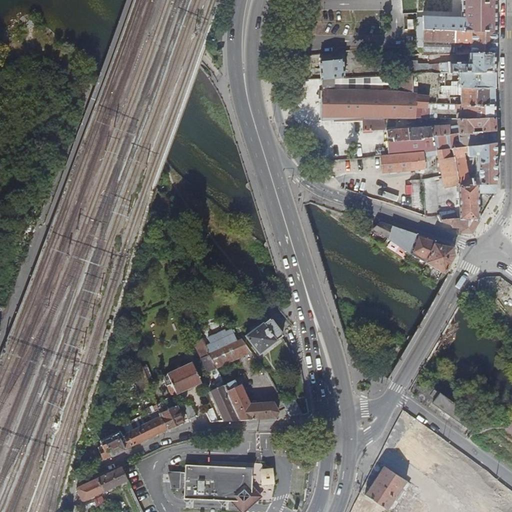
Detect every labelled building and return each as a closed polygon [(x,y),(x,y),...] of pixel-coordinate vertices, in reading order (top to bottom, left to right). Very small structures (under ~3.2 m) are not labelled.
[(463,0),(464,17),(425,16),(424,29),(425,29),(497,32),(497,0),(463,0)] [(414,17),(405,17),(405,42),(414,42),(414,17)] [(497,32),(425,29),(425,42),(456,42),(460,43),(472,43),(472,49),(460,48),(456,48),(456,55),(470,55),(495,54),(496,55),(497,32)] [(456,42),(425,42),(425,47),(424,55),(456,55),(456,48),(456,42)] [(495,72),(495,54),(470,55),(470,62),(449,62),(449,64),(438,64),(438,68),(434,68),(434,73),(459,72),(495,72)] [(322,58),(323,78),(324,78),(335,78),(346,77),(346,58),(344,59),(344,55),(322,58)] [(495,105),(495,72),(459,72),(459,86),(440,86),(440,95),(457,95),(457,98),(458,98),(458,101),(461,101),(461,104),(495,105)] [(413,74),(398,75),(398,92),(414,93),(413,74)] [(335,78),(324,78),(324,90),(335,90),(335,78)] [(440,104),(440,95),(440,86),(419,86),(419,94),(429,95),(429,104),(440,104)] [(323,90),(324,120),(336,120),(336,122),(364,121),(364,131),(385,130),(385,128),(397,127),(397,120),(421,119),(421,109),(416,108),(416,94),(414,93),(398,92),(388,91),(367,89),(335,90),(324,90),(323,90)] [(421,109),(421,119),(431,119),(431,106),(438,106),(438,109),(447,109),(447,104),(440,104),(429,104),(429,95),(419,94),(416,94),(416,108),(421,109)] [(495,119),(495,105),(461,104),(456,104),(452,104),(447,104),(447,109),(462,109),(462,113),(459,114),(458,115),(458,119),(495,119)] [(394,138),(394,141),(424,139),(424,138),(473,133),(472,129),(481,128),(481,133),(496,131),(495,119),(458,119),(459,128),(451,129),(451,127),(417,129),(388,131),(388,138),(394,138)] [(385,130),(364,131),(364,139),(385,139),(385,130)] [(405,154),(423,152),(439,150),(453,149),(496,144),(496,131),(481,133),(473,133),(424,138),(424,139),(425,149),(422,149),(422,148),(404,149),(405,154)] [(461,185),(478,185),(496,185),(496,144),(453,149),(458,175),(461,185)] [(439,150),(443,175),(457,174),(458,175),(453,149),(439,150)] [(390,155),(384,156),(385,169),(391,169),(392,172),(425,168),(423,152),(405,154),(390,155)] [(457,174),(443,175),(446,189),(460,186),(460,220),(479,221),(479,193),(494,194),(496,194),(496,185),(478,185),(461,185),(458,175),(457,174)] [(442,220),(442,222),(452,226),(454,228),(459,229),(459,234),(472,234),(480,221),(479,221),(460,220),(442,220)] [(377,225),(375,227),(383,237),(388,241),(392,226),(380,223),(377,225)] [(411,253),(418,235),(392,226),(388,241),(410,254),(411,253)] [(372,229),(368,233),(366,235),(376,242),(379,234),(372,229)] [(410,254),(443,275),(453,258),(452,248),(441,246),(441,243),(418,235),(411,253),(410,254)] [(383,237),(379,244),(384,247),(388,241),(383,237)] [(269,318),(268,318),(262,323),(261,322),(244,336),(258,355),(276,340),(281,335),(282,335),(269,318)] [(213,342),(217,350),(236,341),(232,333),(213,342)] [(209,353),(201,337),(193,342),(200,357),(209,353)] [(215,367),(223,363),(249,351),(240,339),(236,341),(217,350),(209,353),(215,367)] [(215,367),(209,353),(200,357),(206,371),(215,367)] [(190,362),(165,374),(175,393),(199,382),(190,362)] [(147,383),(141,367),(131,370),(138,390),(148,387),(147,383)] [(165,374),(161,376),(170,395),(175,393),(165,374)] [(221,381),(220,378),(211,381),(213,388),(209,390),(222,421),(238,419),(222,383),(221,381)] [(222,383),(238,419),(275,417),(277,412),(272,401),(249,402),(239,383),(235,384),(233,379),(222,383)] [(469,418),(471,415),(441,394),(434,405),(470,432),(476,424),(469,418)] [(290,416),(302,415),(292,398),(282,402),(290,416)] [(181,405),(187,420),(195,416),(188,402),(181,405)] [(159,416),(166,430),(183,422),(175,406),(159,414),(159,416)] [(204,411),(204,412),(210,422),(216,421),(210,408),(204,411)] [(97,448),(102,460),(166,430),(159,416),(121,436),(118,431),(98,441),(100,447),(97,448)] [(252,468),(185,466),(184,499),(232,501),(251,502),(251,484),(252,468)] [(98,478),(104,492),(127,481),(121,467),(98,478)] [(171,483),(171,488),(180,488),(180,472),(176,472),(175,478),(171,483)] [(98,478),(90,481),(76,488),(82,502),(104,492),(98,478)] [(251,484),(251,502),(232,501),(236,507),(240,511),(245,511),(250,508),(261,498),(251,484)]
